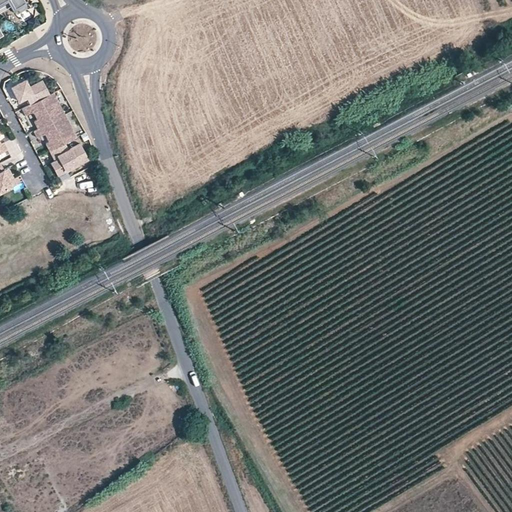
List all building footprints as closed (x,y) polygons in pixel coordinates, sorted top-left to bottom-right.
[(23,0),(20,0),(12,5),(14,10),(25,3),(23,0)] [(27,20),(31,28),(40,23),(35,15),(27,20)] [(30,105),(49,95),(42,81),(28,88),(25,80),(11,87),(18,102),(26,98),(30,105)] [(30,105),(22,109),(25,116),(33,112),(37,120),(34,121),(38,129),(64,115),(52,93),(49,95),(30,105)] [(45,144),(49,151),(63,144),(75,138),(64,115),(33,131),(36,138),(44,134),(48,142),(45,144)] [(63,144),(49,151),(53,158),(56,157),(57,159),(54,161),(50,163),(56,176),(87,160),(79,144),(67,150),(63,144)] [(3,170),(0,163),(0,191),(16,184),(11,174),(9,176),(5,168),(3,170)]
